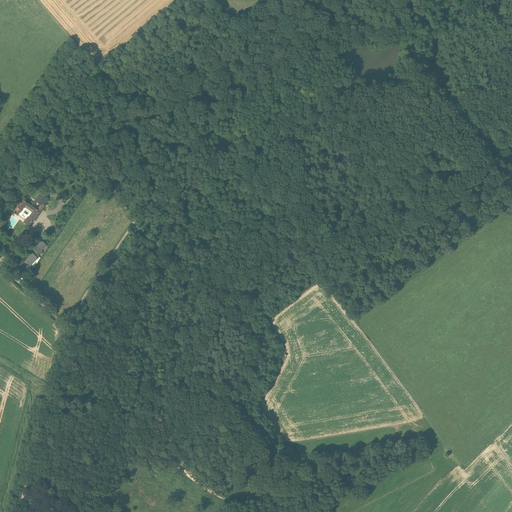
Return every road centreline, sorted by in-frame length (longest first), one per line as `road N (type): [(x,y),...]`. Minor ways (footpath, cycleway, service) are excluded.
road 1 (track): [(20,501),(64,327)]
road 2 (track): [(64,327),(136,217)]
